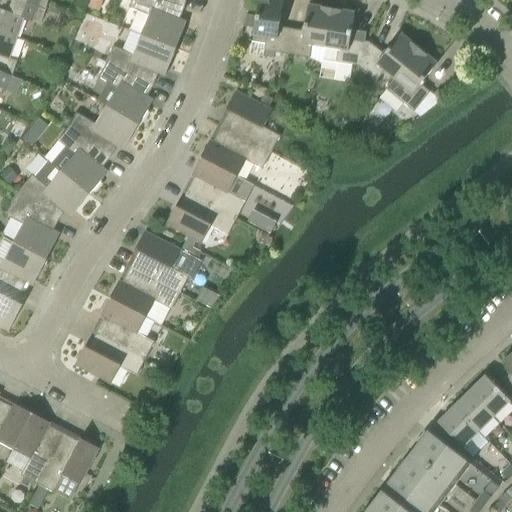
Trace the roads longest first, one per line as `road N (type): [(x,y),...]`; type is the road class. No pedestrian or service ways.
road 1 (tertiary): [(511,196),(393,289),(322,361),(230,511)]
road 2 (residential): [(25,369),(87,258),(160,159),(231,0)]
road 3 (tertiary): [(268,511),(344,383),(414,312),(511,238)]
road 4 (residential): [(335,511),(414,408),(511,320)]
